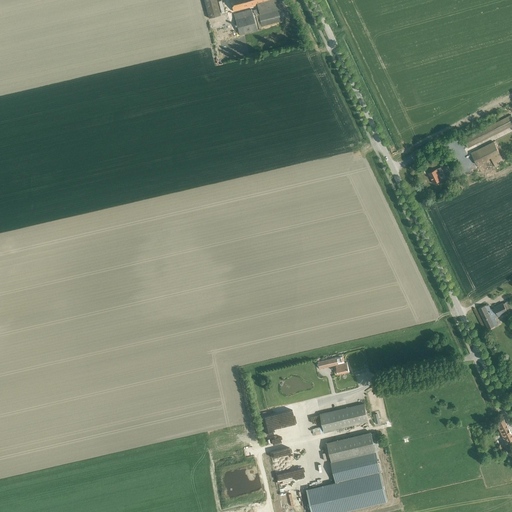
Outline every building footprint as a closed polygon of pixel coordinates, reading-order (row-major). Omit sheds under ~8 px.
[(216,0),(203,0),(208,18),(220,15),(216,1),(216,0)] [(229,0),(233,11),(257,5),(258,9),(252,10),(253,14),(258,12),(259,15),(283,8),(281,0),(229,0)] [(261,27),(281,21),(278,11),(258,16),(261,27)] [(257,30),(253,16),(235,21),(239,35),(257,30)] [(511,116),(511,115),(500,120),(464,139),(468,147),(511,125),(511,116)] [(495,167),(504,163),(494,141),(471,153),(477,164),(491,158),(495,167)] [(438,173),(442,171),(441,167),(436,169),(428,173),(433,184),(441,180),(438,173)] [(494,317),(507,311),(511,308),(511,302),(511,303),(510,300),(491,309),(490,308),(488,309),(486,305),(478,308),(488,329),(498,324),(494,317)] [(336,375),(338,375),(349,372),(347,362),(344,363),(342,354),(338,355),(339,357),(318,362),(319,369),(337,365),(337,366),(336,367),(336,370),(335,370),(334,371),(335,374),(336,375)] [(364,404),(320,414),(324,431),(368,421),(364,404)] [(511,438),(511,435),(503,417),(495,421),(505,441),(511,438)] [(375,451),(378,451),(374,433),(371,433),(371,432),(327,442),(336,482),(306,489),(311,511),(339,511),(343,511),(387,501),(375,451)] [(266,459),(274,488),(284,486),(282,476),(281,476),(280,471),(290,468),(286,454),(266,459)]
